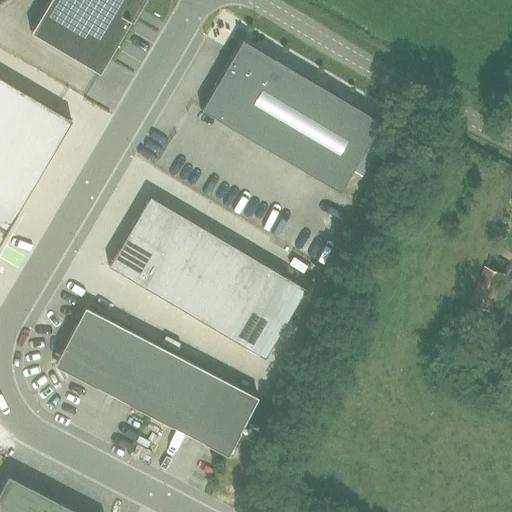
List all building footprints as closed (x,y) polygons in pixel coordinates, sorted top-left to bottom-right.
[(138,7),(141,0),(48,0),(30,32),(99,73),(132,17),(139,7),(138,7)] [(339,192),(380,122),(276,60),(277,60),(241,39),(222,71),(223,71),(200,110),(339,192)] [(0,239),(5,230),(70,120),(0,78),(0,239)] [(149,196),(107,266),(263,358),(305,289),(149,196)] [(490,312),(506,275),(485,266),(470,303),(490,312)] [(110,395),(111,395),(114,390),(132,399),(129,405),(168,425),(171,420),(190,429),(187,435),(188,435),(191,430),(209,439),(206,445),(227,456),(237,435),(257,397),(84,307),(83,308),(89,311),(79,329),(74,326),(63,346),(62,348),(61,352),(61,356),(61,360),(62,363),(64,367),(66,370),(69,373),(72,375),(92,385),(95,380),(113,389),(110,395)] [(79,511),(6,474),(0,485),(0,511),(79,511)]
